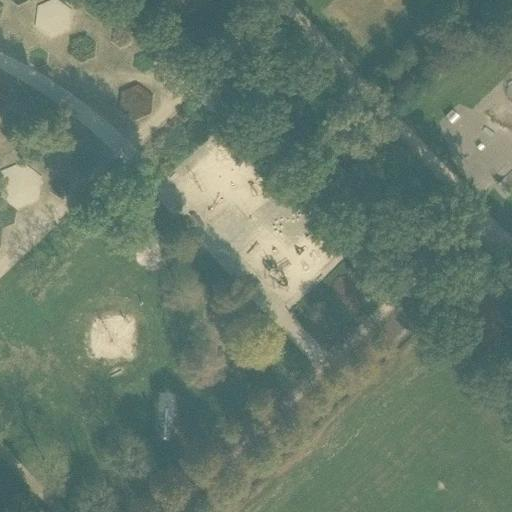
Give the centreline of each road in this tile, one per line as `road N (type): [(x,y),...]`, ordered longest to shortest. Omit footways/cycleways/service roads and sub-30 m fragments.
road 1 (track): [(171,511),(484,220),(511,250)]
road 2 (track): [(330,365),(124,149),(0,62)]
road 3 (track): [(277,0),(184,86),(399,299)]
road 4 (track): [(282,0),(484,220)]
road 5 (track): [(184,86),(0,266)]
